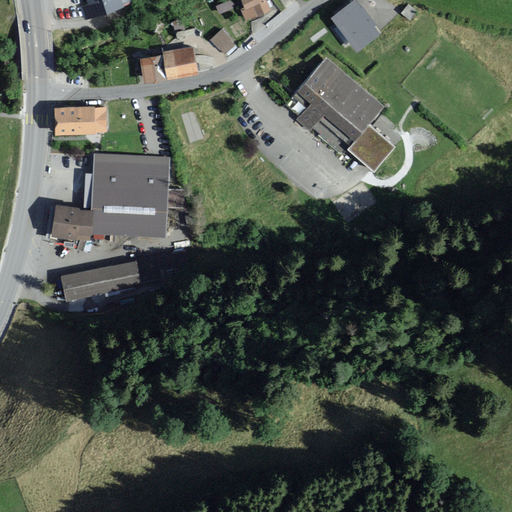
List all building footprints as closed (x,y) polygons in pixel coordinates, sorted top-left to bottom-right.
[(123,1),(122,0),(83,0),(88,13),(123,1)] [(267,9),(263,0),(236,0),(245,18),(267,9)] [(230,7),(227,1),(215,7),(218,13),(230,7)] [(364,18),(351,1),(330,17),(353,47),(374,31),(364,18)] [(228,39),(219,29),(208,40),(222,55),(232,45),(227,40),(228,39)] [(192,74),(188,47),(155,52),(155,55),(131,59),(134,83),(192,74)] [(378,105),(320,57),(281,103),(339,151),(378,105)] [(101,131),(101,107),(88,107),(88,105),(46,106),(47,134),(89,133),(89,131),(101,131)] [(166,160),(90,155),(86,232),(161,236),(166,160)] [(174,189),(173,207),(185,208),(185,190),(174,189)] [(79,239),(83,210),(48,205),(44,234),(79,239)] [(159,255),(60,277),(65,301),(164,279),(159,255)]
